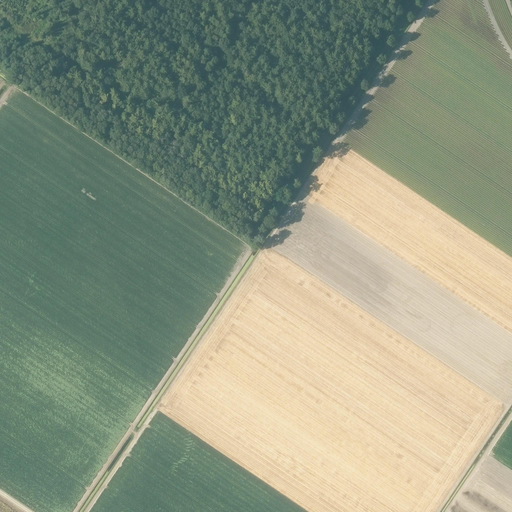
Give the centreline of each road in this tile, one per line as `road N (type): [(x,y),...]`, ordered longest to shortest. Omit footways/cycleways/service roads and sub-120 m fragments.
road 1 (track): [(0,15),(112,91),(166,101),(200,88),(252,0)]
road 2 (track): [(418,0),(251,245)]
